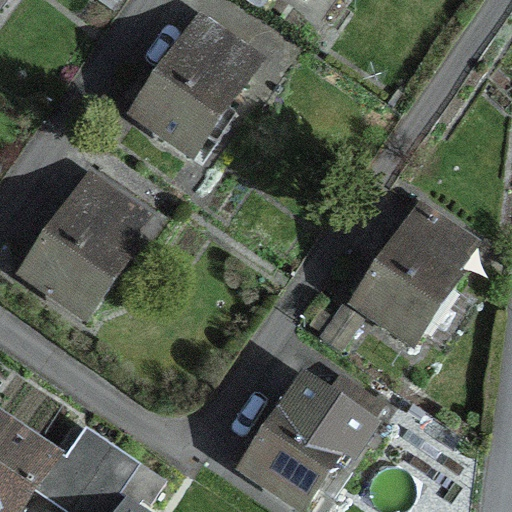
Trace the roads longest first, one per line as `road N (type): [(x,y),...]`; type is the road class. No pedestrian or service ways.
road 1 (residential): [(0,285),(199,445),(511,4)]
road 2 (residential): [(146,0),(0,197)]
